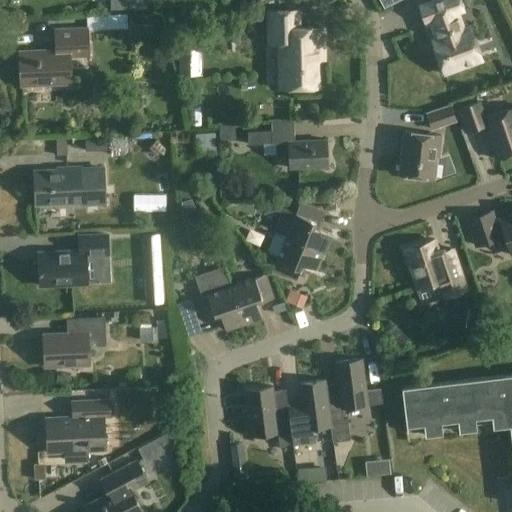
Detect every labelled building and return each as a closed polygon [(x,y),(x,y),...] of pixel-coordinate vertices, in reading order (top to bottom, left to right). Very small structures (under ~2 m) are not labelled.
[(125,1),(122,0),(108,0),(103,8),(115,16),(125,1)] [(400,0),(380,0),(385,9),(400,1),(400,0)] [(465,12),(460,0),(438,0),(433,2),(440,22),(430,24),(436,39),(432,41),(445,75),(483,61),(470,28),(464,29),(459,14),(465,12)] [(300,28),(300,11),(268,11),(269,44),(285,43),(286,88),(322,87),(321,50),(324,50),(324,28),(300,28)] [(128,30),(127,16),(109,17),(109,30),(128,30)] [(89,55),(88,29),(55,31),(56,51),(21,52),(22,85),(70,83),(68,56),(89,55)] [(272,56),(272,79),(283,79),(283,56),(272,56)] [(511,108),(485,118),(480,102),(459,110),(467,132),(486,126),(499,160),(511,155),(511,108)] [(456,122),(450,105),(426,114),(432,131),(456,122)] [(294,143),(293,122),(271,123),(272,132),(249,133),(249,144),(276,143),(276,154),(290,153),(291,170),(329,168),(328,141),(294,143)] [(441,137),(405,133),(400,176),(437,180),(441,137)] [(219,136),(200,137),(201,158),(220,157),(219,136)] [(82,184),(82,168),(66,169),(66,171),(35,172),(37,205),(76,203),(76,211),(102,210),(101,183),(82,184)] [(128,175),(129,192),(143,191),(142,175),(128,175)] [(289,238),(326,253),(334,234),(319,230),(325,214),(302,204),(298,215),(284,210),(276,229),(290,235),(289,238)] [(511,217),(496,223),(492,213),(470,220),(478,246),(501,239),(499,232),(506,230),(511,250),(511,217)] [(110,257),(108,236),(81,238),(82,252),(39,255),(41,287),(89,285),(88,258),(110,257)] [(326,253),(289,238),(275,272),(298,282),(305,266),(319,271),(326,253)] [(446,270),(436,240),(405,250),(419,291),(440,284),(445,299),(468,292),(459,265),(446,270)] [(228,332),(247,326),(233,288),(232,289),(225,268),(197,277),(203,298),(198,300),(206,323),(223,318),(228,332)] [(233,288),(247,326),(264,320),(259,305),(275,300),(267,276),(233,288)] [(309,311),(313,298),(295,292),(290,305),(309,311)] [(189,331),(200,330),(197,304),(186,305),(189,331)] [(106,346),(105,317),(77,319),(78,335),(46,337),(48,366),(87,364),(86,347),(106,346)] [(341,390),(328,392),(335,443),(350,441),(347,420),(345,421),(344,410),(370,407),(364,359),(338,363),(341,390)] [(511,375),(403,389),(408,426),(425,424),(427,437),(445,434),(443,422),(459,420),(461,433),(478,431),(477,418),(493,416),(495,429),(511,427),(511,433),(511,375)] [(303,406),(290,408),(296,446),(317,443),(316,430),(331,428),(333,443),(335,443),(328,392),(326,381),(300,384),(303,406)] [(295,446),(296,446),(290,408),(278,409),(275,387),(248,391),(254,437),(280,434),(281,439),(279,440),(280,447),(282,449),(286,448),(288,446),(295,445),(295,446)] [(111,417),(110,400),(73,402),(74,418),(47,419),(48,453),(105,451),(104,417),(111,417)] [(167,411),(166,402),(148,403),(149,412),(167,411)] [(367,469),(384,458),(377,447),(360,457),(367,469)] [(148,482),(138,462),(102,481),(109,495),(87,507),(89,511),(139,511),(142,511),(132,491),(148,482)]
